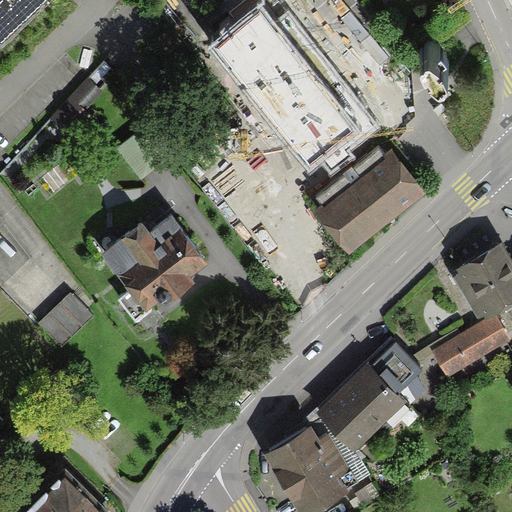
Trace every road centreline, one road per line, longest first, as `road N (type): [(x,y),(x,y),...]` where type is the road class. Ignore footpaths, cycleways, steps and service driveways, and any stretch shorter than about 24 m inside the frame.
road 1 (tertiary): [(205,452),(261,388),(508,157)]
road 2 (residential): [(0,98),(104,0)]
